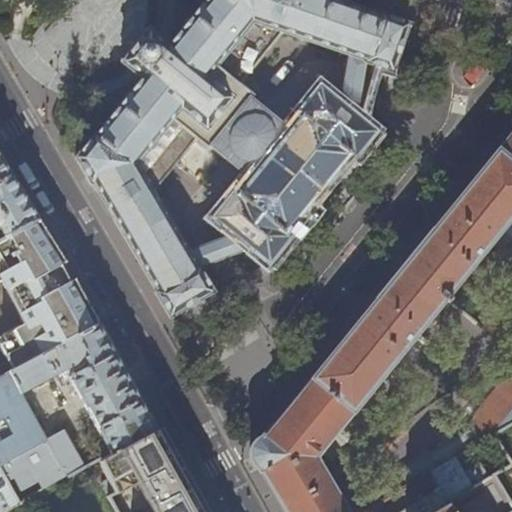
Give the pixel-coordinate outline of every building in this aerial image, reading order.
[(210,289),(200,271),(199,268),(249,249),(268,265),(280,251),(291,237),(286,233),(349,157),(353,160),(376,133),(373,129),(371,130),(356,117),(365,63),(367,64),(368,63),(392,73),(400,50),(405,36),(409,25),(404,23),(381,15),(380,17),(331,0),(203,0),(168,45),(147,29),(146,30),(147,31),(143,38),(141,36),(139,38),(141,40),(131,53),(129,51),(127,53),(129,54),(124,60),(122,59),(120,61),(141,78),(75,158),(91,185),(92,184),(123,237),(170,318),(174,316),(174,315),(176,314),(183,310),(183,311),(192,306),(199,302),(199,301),(210,296),(211,297),(214,294),(211,289),(210,289)] [(511,131),(423,242),(384,290),(378,298),(271,429),(257,445),(250,454),(284,511),(347,511),(316,459),(511,217),(511,368),(469,420),(475,427),(398,472),(407,487),(431,473),(454,460),(482,442),(511,406),(511,131)] [(0,157),(0,181),(11,175),(0,157)] [(24,196),(11,175),(0,181),(0,227),(1,227),(4,232),(0,234),(0,236),(2,240),(39,220),(24,196)] [(48,235),(39,220),(2,240),(0,241),(0,283),(1,283),(14,306),(25,325),(0,338),(0,344),(15,371),(99,325),(93,313),(86,300),(80,303),(69,282),(50,248),(54,245),(48,235)] [(128,378),(99,325),(15,371),(0,379),(0,472),(18,504),(84,468),(64,430),(47,440),(22,394),(66,370),(112,455),(156,430),(128,378)] [(511,511),(511,424),(494,436),(511,465),(494,477),(511,506),(511,511)] [(209,511),(191,479),(163,427),(156,430),(112,455),(100,461),(116,493),(142,480),(151,479),(154,485),(147,488),(159,511),(163,511),(172,508),(174,511),(209,511)] [(472,489),(454,460),(431,473),(443,493),(418,508),(418,509),(415,511),(412,506),(401,511),(437,511),(451,504),(450,502),(470,489),(472,489)] [(0,511),(3,511),(18,504),(0,472),(0,511)] [(472,490),(470,489),(450,502),(451,504),(437,511),(511,511),(511,506),(494,477),(472,490)] [(154,485),(151,479),(142,480),(147,488),(154,485)] [(121,502),(116,493),(109,497),(114,506),(121,502)]
